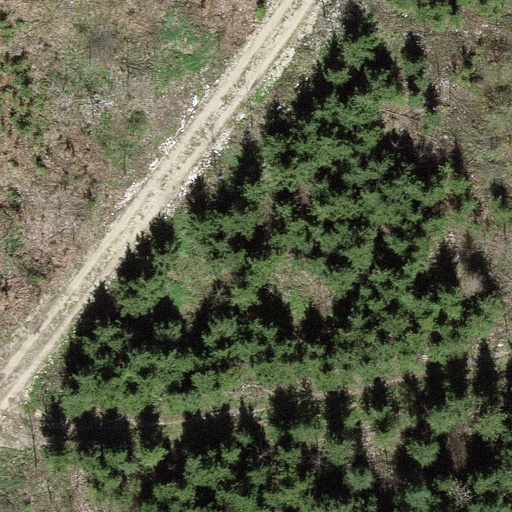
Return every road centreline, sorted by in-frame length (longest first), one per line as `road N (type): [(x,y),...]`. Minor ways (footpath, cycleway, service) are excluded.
road 1 (track): [(0,437),(162,443),(511,365)]
road 2 (track): [(0,387),(312,0)]
